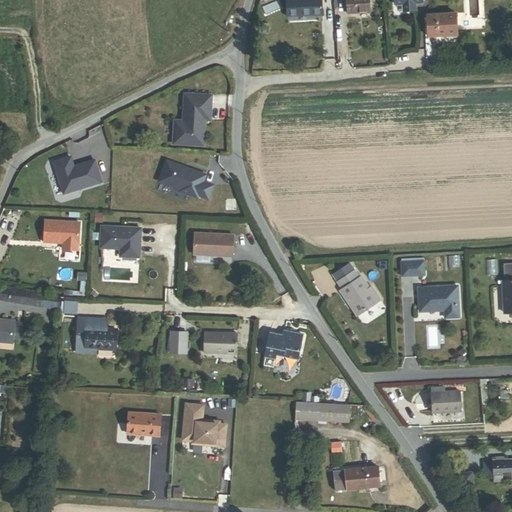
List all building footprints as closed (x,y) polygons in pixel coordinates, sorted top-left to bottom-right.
[(286,0),(287,18),(324,16),(323,0),(286,0)] [(346,0),(348,15),(371,13),(369,0),(346,0)] [(416,6),(423,5),(422,0),(394,0),(395,7),(404,7),(405,12),(416,12),(416,6)] [(429,37),(456,36),(455,15),(428,16),(429,37)] [(211,125),(212,104),(184,103),(183,130),(175,130),(173,154),(204,155),(205,130),(205,125),(211,125)] [(69,157),(54,163),(64,194),(103,183),(95,159),(74,164),(69,157)] [(206,182),(167,167),(159,188),(180,196),(180,198),(198,204),(198,202),(199,202),(208,206),(214,192),(204,188),(206,182)] [(79,257),(81,229),(46,227),(45,249),(63,250),(62,256),(79,257)] [(140,264),(142,235),(102,233),(101,254),(120,256),(120,263),(140,264)] [(195,261),(233,264),(235,242),(196,239),(195,261)] [(301,254),(296,247),(291,250),(296,257),(301,254)] [(423,261),(402,262),(402,276),(424,275),(423,261)] [(369,288),(362,277),(359,278),(355,271),(338,282),(342,289),(340,291),(357,315),(380,300),(372,287),(369,288)] [(511,312),(511,280),(502,281),(504,313),(511,312)] [(0,302),(59,312),(62,296),(0,286),(0,302)] [(459,317),(457,286),(418,288),(420,311),(445,310),(445,318),(459,317)] [(22,342),(24,328),(16,327),(17,322),(0,319),(0,343),(14,346),(15,341),(22,342)] [(96,349),(115,350),(116,331),(108,330),(97,329),(98,320),(80,319),(78,347),(96,349)] [(97,329),(108,330),(109,320),(98,320),(97,329)] [(186,332),(171,332),(170,352),(185,353),(186,332)] [(279,357),(301,362),(306,337),(287,333),(286,337),(274,335),(269,359),(279,361),(279,357)] [(205,354),(239,356),(240,337),(206,335),(205,354)] [(77,354),(96,355),(96,349),(78,347),(77,354)] [(430,411),(459,410),(458,391),(443,391),(442,385),(431,386),(431,392),(429,392),(430,411)] [(346,407),(291,403),(289,420),(345,424),(346,407)] [(203,405),(185,404),(181,440),(192,446),(225,448),(226,425),(202,418),(203,405)] [(162,419),(130,417),(128,437),(161,440),(162,419)] [(511,475),(511,461),(503,462),(496,462),(492,462),(493,481),(511,480),(511,475)] [(344,488),(376,486),(374,463),(342,465),(344,488)]
